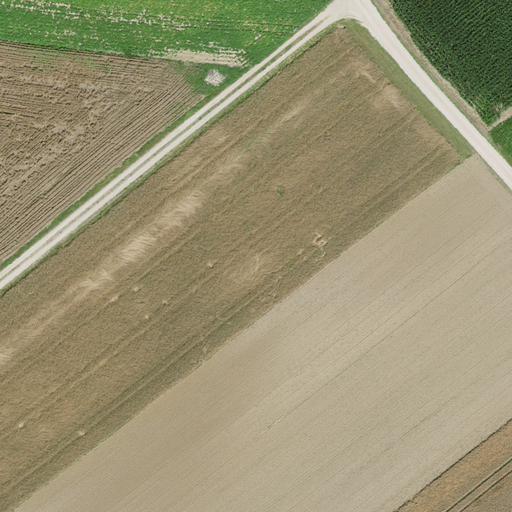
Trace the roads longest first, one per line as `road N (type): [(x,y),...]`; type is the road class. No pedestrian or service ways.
road 1 (track): [(353,4),(0,274)]
road 2 (track): [(511,191),(350,0)]
